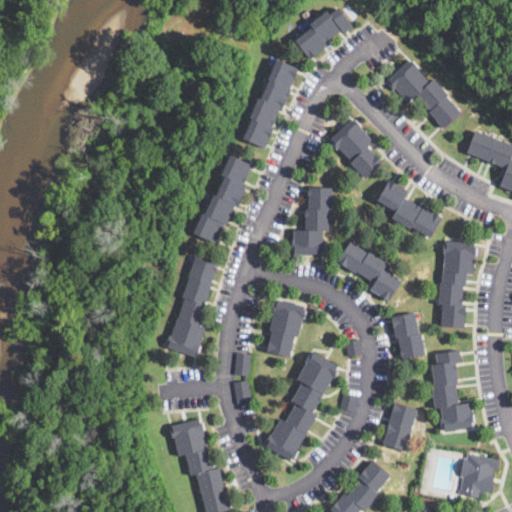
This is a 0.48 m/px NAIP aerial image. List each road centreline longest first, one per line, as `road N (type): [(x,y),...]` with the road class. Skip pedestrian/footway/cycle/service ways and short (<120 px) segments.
road 1 (residential): [(334,72),(278,180),(233,305),(227,392),(263,511)]
road 2 (residential): [(262,499),(334,458),(362,411),(371,345),(364,322),(336,294),(245,268)]
road 3 (residential): [(511,211),(480,200),(413,155),(334,72)]
road 4 (residential): [(511,427),(497,373),(496,320),(511,237)]
